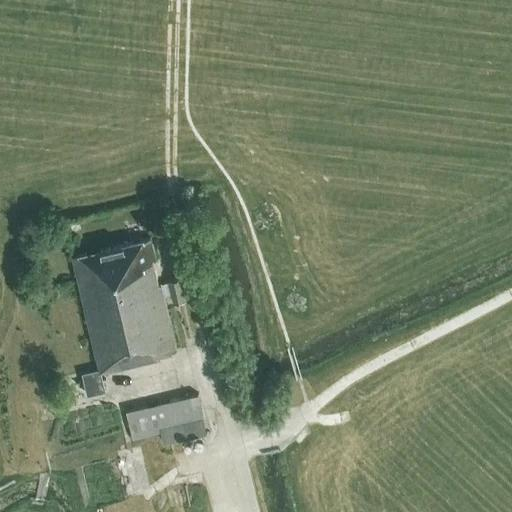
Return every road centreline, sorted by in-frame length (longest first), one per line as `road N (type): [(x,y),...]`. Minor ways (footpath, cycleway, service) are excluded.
road 1 (track): [(511,292),(381,361),(309,410)]
road 2 (track): [(177,191),(175,0)]
